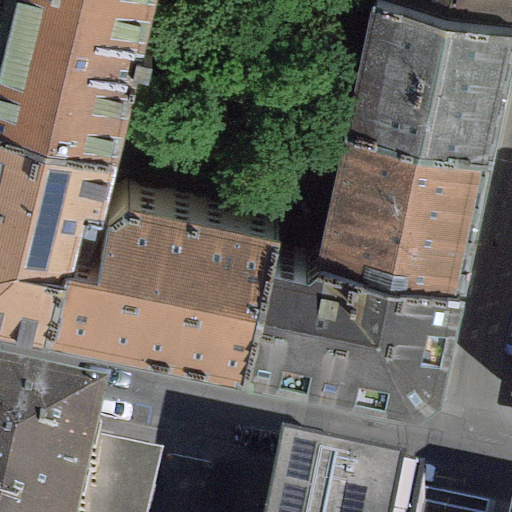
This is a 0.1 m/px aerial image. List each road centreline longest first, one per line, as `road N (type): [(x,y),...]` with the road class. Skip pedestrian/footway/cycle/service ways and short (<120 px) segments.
road 1 (residential): [(0,355),(475,452)]
road 2 (residential): [(511,279),(475,452)]
